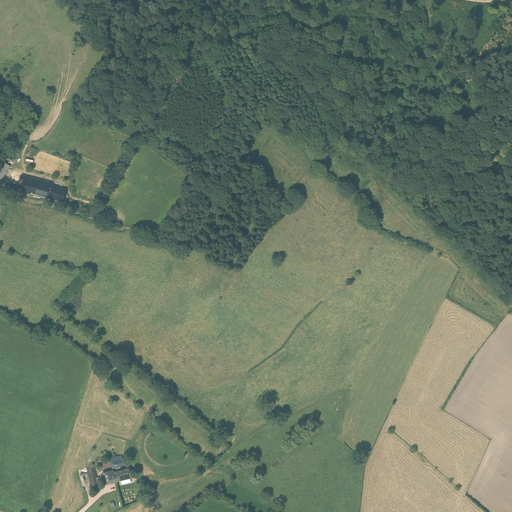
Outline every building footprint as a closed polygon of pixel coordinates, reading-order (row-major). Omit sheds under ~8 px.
[(0,180),(9,166),(1,161),(0,162),(0,180)] [(29,181),(22,180),(19,191),(62,203),(65,191),(51,187),(51,184),(30,178),(29,181)] [(100,468),(101,472),(110,470),(111,472),(123,469),(120,458),(96,465),(98,469),(100,468)] [(93,469),(86,470),(91,491),(98,490),(93,469)] [(114,475),(113,473),(101,476),(104,488),(130,481),(128,471),(115,475),(114,475)]
